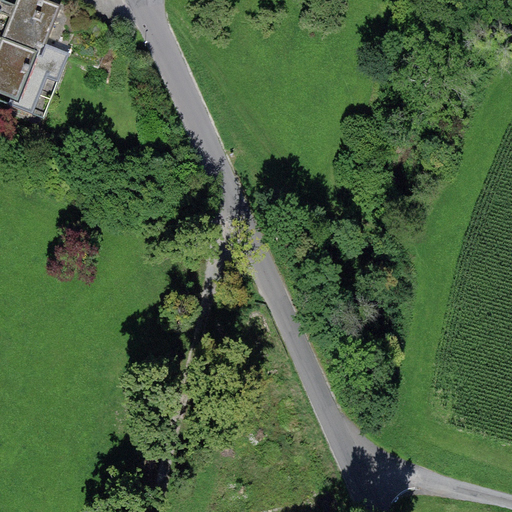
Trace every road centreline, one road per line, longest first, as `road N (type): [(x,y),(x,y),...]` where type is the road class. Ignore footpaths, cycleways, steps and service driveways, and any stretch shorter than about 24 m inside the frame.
road 1 (tertiary): [(139,0),(361,464)]
road 2 (track): [(159,511),(234,205)]
road 3 (residential): [(361,464),(511,500)]
